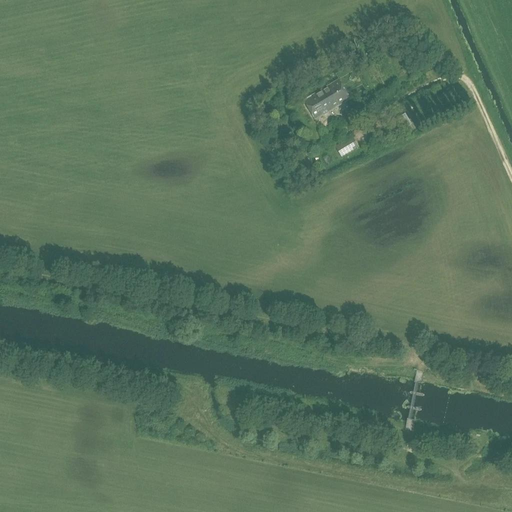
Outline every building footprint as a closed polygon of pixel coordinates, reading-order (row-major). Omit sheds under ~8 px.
[(303,101),(315,120),(350,99),(339,80),(303,101)] [(386,132),(397,126),(392,119),(382,126),(386,132)] [(334,147),(341,158),(359,147),(351,136),(334,147)] [(306,164),(310,162),(306,153),(302,155),(306,164)] [(331,154),(326,157),(332,167),(337,164),(331,154)]
